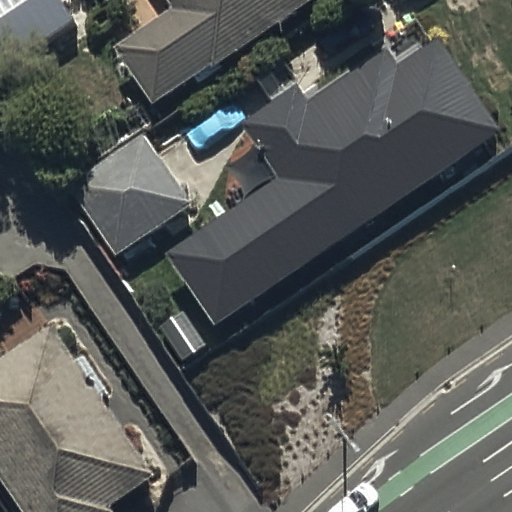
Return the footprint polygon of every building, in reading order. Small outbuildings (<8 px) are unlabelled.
[(60,0),(0,0),(0,70),(74,19),(60,0)] [(167,0),(177,15),(120,53),(159,112),(328,0),(167,0)] [(294,85),(239,123),(275,176),(163,253),(215,327),(502,129),(438,39),(397,67),(384,47),(306,101),(294,85)] [(150,141),(146,144),(72,195),(119,264),(197,210),(150,141)] [(511,356),(511,163),(314,300),(359,366),(386,347),(430,413),(511,356)] [(58,332),(0,370),(0,484),(18,511),(120,511),(160,485),(107,405),(115,399),(91,363),(82,369),(58,332)]
